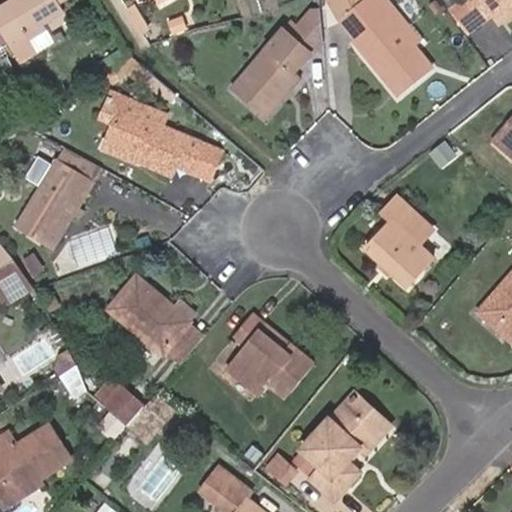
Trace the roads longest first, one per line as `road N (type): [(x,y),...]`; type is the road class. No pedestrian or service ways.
road 1 (residential): [(500,430),(271,220)]
road 2 (unclassified): [(271,220),(366,172),(511,63)]
